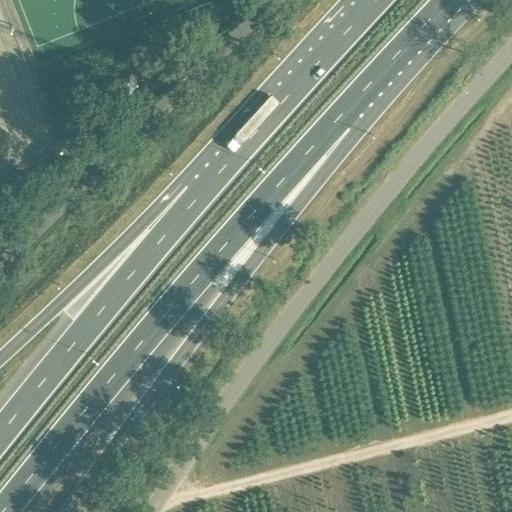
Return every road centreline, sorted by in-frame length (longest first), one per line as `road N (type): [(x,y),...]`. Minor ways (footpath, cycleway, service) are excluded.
road 1 (unclassified): [(153,511),(414,155),(511,50)]
road 2 (primary): [(70,511),(231,288),(338,116)]
road 3 (unclassified): [(0,265),(278,0)]
road 4 (track): [(158,504),(511,417)]
road 5 (primary): [(129,360),(338,116)]
road 6 (primary): [(382,0),(198,195)]
road 7 (primary): [(198,195),(0,363)]
road 8 (motorway): [(12,511),(129,360)]
road 9 (primary): [(198,195),(83,330)]
road 10 (primary): [(338,116),(448,0)]
road 11 (motorway): [(83,330),(0,440)]
